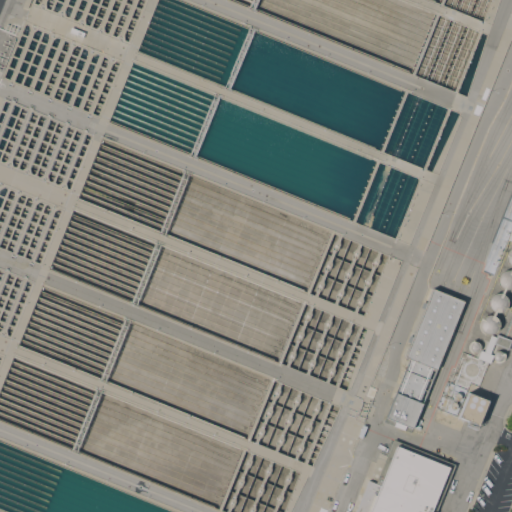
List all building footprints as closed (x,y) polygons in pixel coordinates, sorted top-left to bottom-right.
[(71,27),(84,33),(81,38),(68,32),(71,27)] [(511,287),(510,288),(509,289),(507,289),(505,289),(504,289),(502,288),(501,287),(499,286),(498,285),(498,284),(497,282),(497,280),(497,279),(497,277),(497,275),(498,274),(499,273),(501,272),(502,271),(504,270),(505,270),(507,270),(509,270),(510,271),(511,271),(511,287)] [(431,288),(438,291),(453,298),(462,301),(434,370),(430,368),(416,402),(420,404),(410,428),(384,418),(408,359),(403,357),(431,288)] [(506,306),(506,308),(505,309),(503,310),(502,311),(500,312),(499,312),(497,312),(495,312),(494,312),(492,311),(491,310),(490,309),(489,307),(488,306),(488,304),(488,302),(488,301),(488,299),(489,298),(490,296),(491,295),(493,294),(494,293),(496,293),(498,293),(499,293),(501,294),(502,294),(504,295),(505,297),(506,298),(506,300),(507,301),(507,303),(507,305),(506,306)] [(496,330),(494,332),(493,332),(491,333),(490,334),(488,334),(486,333),(485,333),(483,332),(482,331),(481,330),(480,328),(479,327),(479,325),(479,324),(479,322),(479,320),(480,319),(481,317),(482,316),(484,315),(485,315),(487,314),(489,314),(490,314),(492,315),(493,316),(495,317),(496,318),(497,319),(498,321),(498,322),(498,324),(498,326),(497,328),(497,329),(496,330)] [(511,340),(508,349),(493,343),(497,334),(511,340)] [(477,351),(475,352),(473,352),(472,351),(470,350),(469,349),(469,347),(469,345),(470,344),(471,343),(472,342),(473,342),(475,342),(477,342),(478,344),(479,345),(479,347),(479,348),(479,349),(477,351)] [(500,361),(498,362),(496,362),(494,361),(493,359),(492,357),(492,355),(493,354),(494,353),(495,352),(497,351),(499,351),(500,352),(501,353),(502,354),(503,356),(503,358),(503,359),(502,360),(500,361)] [(477,424),(458,417),(458,415),(455,414),(457,409),(460,410),(464,401),(462,401),(464,395),(466,396),(467,393),(487,401),(477,424)] [(354,511),(367,480),(375,483),(393,439),(455,465),(435,511),(354,511)]
